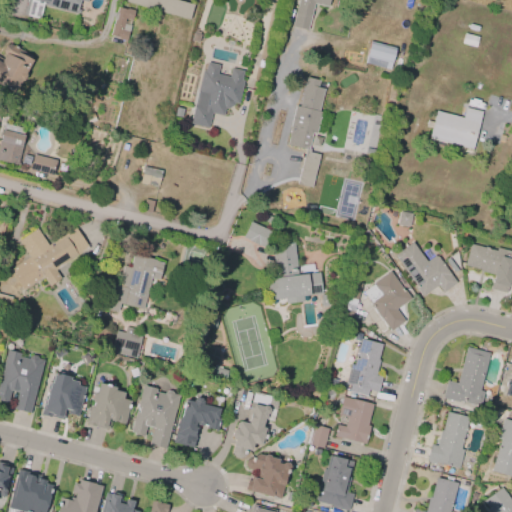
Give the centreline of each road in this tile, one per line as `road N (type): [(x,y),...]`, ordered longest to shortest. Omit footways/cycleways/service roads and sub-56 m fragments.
road 1 (residential): [(0,183),(218,239),(240,169)]
road 2 (residential): [(511,328),(463,318),(430,334),(376,511)]
road 3 (residential): [(0,431),(203,485)]
